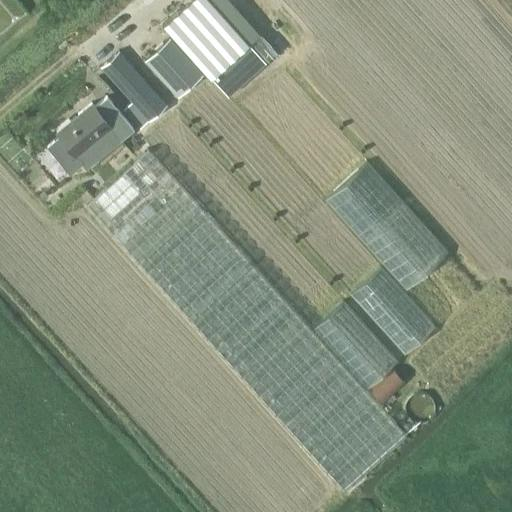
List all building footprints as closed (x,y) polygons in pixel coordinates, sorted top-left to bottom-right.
[(249,43),(210,0),(188,0),(162,24),(210,77),(249,43)] [(144,59),(177,95),(202,73),(169,36),(144,59)] [(117,99),(141,126),(167,103),(118,50),(101,66),(125,93),(117,99)] [(115,136),(108,127),(111,125),(91,102),(56,131),(75,155),(90,142),(97,151),(115,136)] [(147,148),(85,204),(345,489),(407,433),(147,148)]
